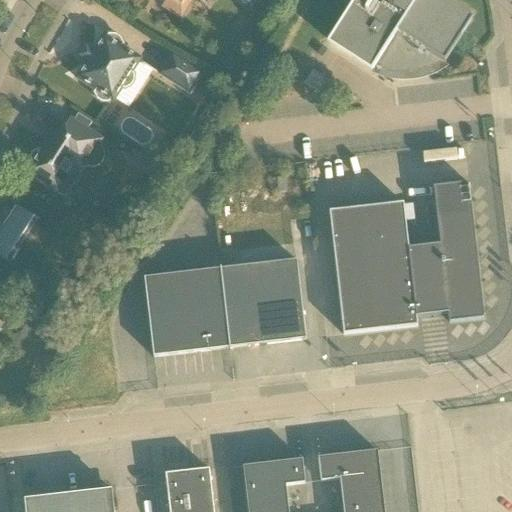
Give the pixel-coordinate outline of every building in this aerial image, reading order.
[(347,0),(346,2),(352,5),(329,42),(374,71),(376,66),(383,69),(391,71),(398,72),(398,76),(411,76),(411,72),(418,71),(426,69),(433,66),(440,62),(444,65),(473,20),(441,0),(347,0)] [(115,100),(139,63),(141,60),(122,48),(124,45),(121,39),(116,36),(109,36),(107,38),(104,36),(95,51),(89,48),(83,47),(78,56),(81,61),(86,64),(77,80),(95,92),(94,94),(97,100),(102,104),(109,104),(111,102),(113,103),(115,100)] [(173,53),(159,75),(191,95),(192,93),(204,74),(205,73),(173,53)] [(304,84),(321,95),(330,82),(313,71),(304,84)] [(204,74),(192,93),(202,100),(215,80),(204,74)] [(80,114),(74,123),(87,131),(93,122),(80,114)] [(56,190),(56,189),(62,193),(63,193),(65,193),(66,193),(69,191),(70,191),(70,190),(72,188),(72,184),(70,181),(68,178),(64,177),(73,163),(81,169),(83,165),(85,166),(88,168),(90,168),(93,169),(96,168),(99,167),(101,165),(103,163),(104,161),(104,158),(104,155),(104,152),(103,150),(101,147),(99,146),(96,145),(99,141),(70,122),(59,138),(53,134),(42,151),(39,151),(36,151),(33,153),(31,155),(30,158),(30,161),(31,164),(32,166),(28,172),(56,190)] [(484,320),(468,185),(434,189),(440,246),(409,249),(404,205),(329,213),(344,336),(418,328),(417,319),(448,315),(449,324),(484,320)] [(0,258),(8,264),(22,241),(38,251),(47,235),(35,227),(39,221),(18,208),(14,214),(5,208),(0,216),(0,230),(2,232),(0,235),(0,258)] [(221,270),(230,350),(306,341),(297,261),(221,270)] [(153,359),(230,350),(221,270),(144,279),(153,359)] [(0,321),(4,324),(14,309),(0,300),(0,321)] [(16,328),(14,335),(19,341),(26,339),(29,332),(23,326),(16,328)] [(243,468),(247,511),(384,511),(378,452),(318,459),(321,483),(340,481),(343,511),(289,511),(286,487),(305,485),(303,461),(243,468)] [(169,511),(214,511),(209,471),(166,476),(169,511)] [(70,511),(114,511),(112,491),(68,496),(70,511)] [(25,511),(70,511),(68,496),(24,501),(25,511)]
